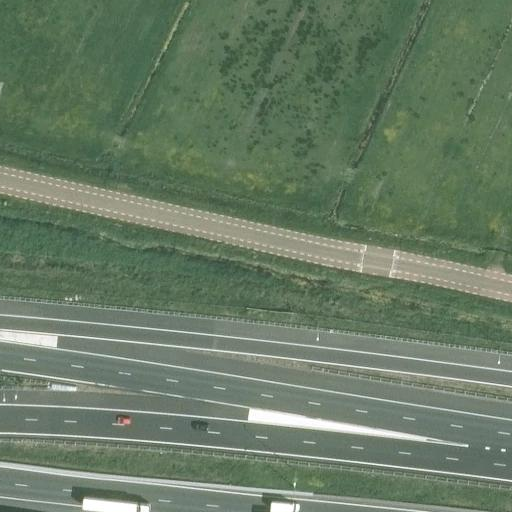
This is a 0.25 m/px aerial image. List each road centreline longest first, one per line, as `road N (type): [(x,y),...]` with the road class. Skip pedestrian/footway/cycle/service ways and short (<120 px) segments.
road 1 (unclassified): [(511,289),(0,181)]
road 2 (motorway): [(511,381),(280,351),(0,329)]
road 3 (motorway): [(471,438),(0,357)]
road 4 (motorway): [(471,438),(0,417)]
road 5 (motorway): [(0,481),(271,511)]
